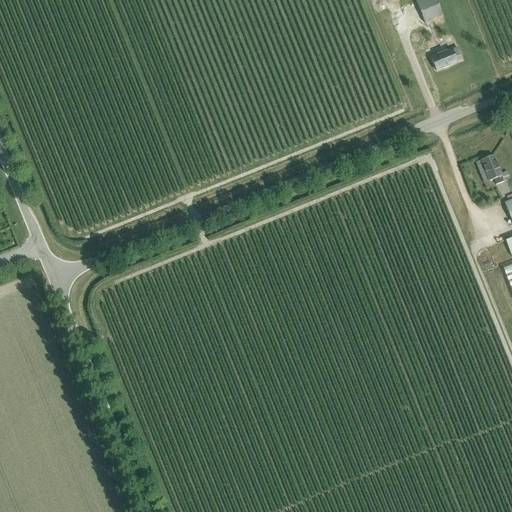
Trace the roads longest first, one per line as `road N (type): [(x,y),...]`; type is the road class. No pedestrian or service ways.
road 1 (unclassified): [(53,278),(511,93)]
road 2 (unclassified): [(147,511),(53,278)]
road 3 (unclassified): [(53,278),(0,146)]
